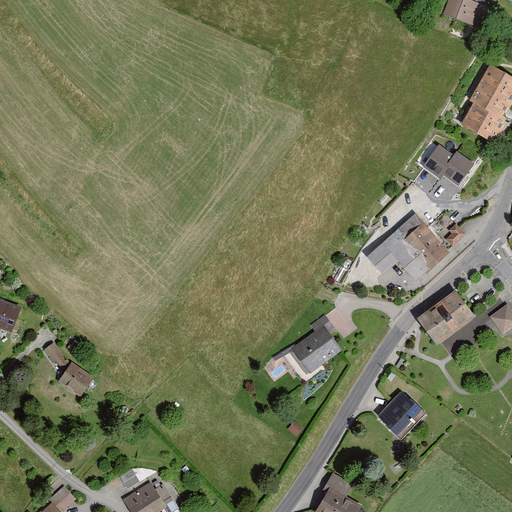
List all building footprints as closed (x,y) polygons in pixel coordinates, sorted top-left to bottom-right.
[(486,4),(473,0),(450,0),(445,17),(479,28),(486,4)] [(511,104),(511,77),(490,65),(469,101),(473,103),(462,124),(496,143),(509,119),(505,117),(511,104)] [(454,157),(439,146),(423,169),(441,181),(443,178),(459,189),(475,166),(457,153),(454,157)] [(451,254),(416,213),(365,258),(381,276),(401,259),(420,281),(451,254)] [(469,238),(458,224),(449,231),(454,236),(447,242),(453,250),(469,238)] [(476,319),(458,294),(420,322),(438,347),(476,319)] [(0,327),(15,332),(24,306),(0,298),(0,327)] [(511,329),(511,314),(506,306),(489,318),(503,336),(511,329)] [(335,329),(326,315),(310,326),(315,333),(291,350),(309,376),(344,352),(330,332),(335,329)] [(69,363),(54,344),(44,352),(58,371),(69,363)] [(95,380),(72,365),(60,384),(83,399),(95,380)] [(428,417),(405,392),(379,416),(402,441),(428,417)] [(132,468),(120,475),(127,488),(139,481),(132,468)] [(354,487),(333,475),(323,492),(329,495),(318,511),(360,511),(363,508),(347,499),(354,487)] [(150,483),(126,497),(135,511),(165,511),(167,511),(150,483)] [(62,511),(73,502),(60,489),(36,511),(62,511)]
